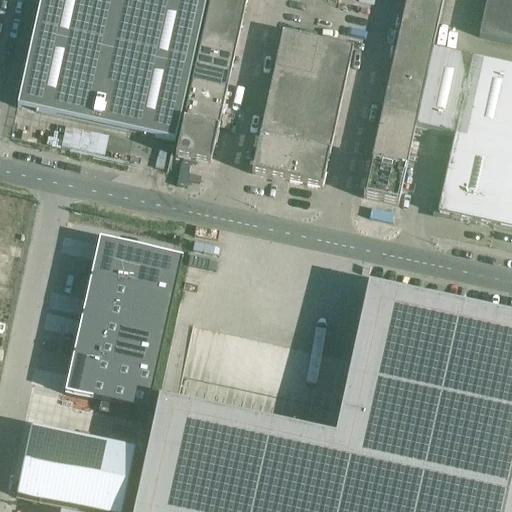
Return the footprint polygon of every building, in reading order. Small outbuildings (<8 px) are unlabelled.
[(41,0),(17,109),(175,144),(206,0),(41,0)] [(210,0),(206,18),(241,26),(247,0),(210,0)] [(440,0),(406,0),(401,24),(437,32),(443,1),(440,0)] [(511,0),(487,0),(479,39),(511,46),(511,0)] [(206,18),(198,54),(233,62),(241,26),(206,18)] [(401,24),(393,61),(428,69),(432,52),(437,32),(401,24)] [(282,35),(275,70),(310,78),(318,43),(282,35)] [(318,43),(310,78),(345,86),(353,50),(318,43)] [(417,120),(415,130),(454,139),(437,216),(511,232),(511,68),(432,52),(428,69),(425,86),(421,103),(417,120)] [(198,54),(191,88),(226,96),(233,62),(198,54)] [(393,61),(390,79),(425,86),(428,69),(393,61)] [(275,70),(267,105),(302,113),(310,78),(275,70)] [(310,78),(302,113),(337,121),(345,86),(310,78)] [(390,79),(386,96),(421,103),(425,86),(390,79)] [(191,88),(183,124),(218,131),(226,96),(191,88)] [(386,96),(382,113),(417,120),(421,103),(386,96)] [(267,105),(259,141),(294,148),(302,113),(267,105)] [(302,113),(294,148),(329,156),(337,121),(302,113)] [(382,113),(378,130),(413,137),(415,130),(417,120),(382,113)] [(218,131),(183,124),(175,159),(210,166),(218,131)] [(63,148),(107,157),(111,137),(68,128),(63,148)] [(378,130),(371,165),(406,173),(413,137),(378,130)] [(251,175),(287,183),(294,148),(259,141),(251,175)] [(294,148),(287,183),(322,191),(329,156),(294,148)] [(371,165),(363,200),(398,208),(406,173),(371,165)] [(169,255),(172,246),(152,239),(149,249),(169,255)] [(99,243),(91,281),(174,300),(182,262),(99,243)] [(91,281),(82,319),(165,338),(174,300),(91,281)] [(159,402),(134,511),(511,511),(511,319),(368,288),(335,440),(176,406),(159,402)] [(82,319),(74,357),(157,376),(165,338),(82,319)] [(74,357),(65,396),(148,415),(157,376),(74,357)] [(30,430),(15,500),(74,511),(122,511),(135,453),(30,430)]
